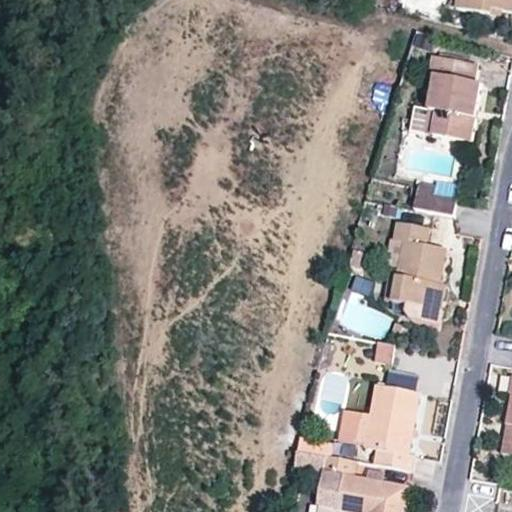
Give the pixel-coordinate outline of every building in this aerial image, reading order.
[(511,0),(460,0),(459,12),(495,18),(496,11),(511,14),(511,0)] [(437,81),(432,113),(439,115),(434,139),(471,146),(482,88),(474,87),(478,68),(435,59),(431,79),(437,81)] [(426,138),(434,139),(439,115),(432,113),(426,138)] [(436,191),(419,188),(414,212),(454,220),(457,204),(434,199),(436,191)] [(448,251),(427,247),(430,229),(399,222),(395,241),(405,243),(399,278),(395,303),(410,306),(409,315),(413,322),(440,327),(443,311),(437,310),(441,287),(448,251)] [(386,302),(395,303),(399,278),(392,276),(386,302)] [(443,311),(447,287),(441,287),(437,310),(443,311)] [(392,365),(395,347),(380,345),(377,363),(392,365)] [(391,374),(388,388),(416,393),(419,379),(391,374)] [(378,452),(374,468),(411,475),(414,458),(409,457),(421,394),(416,393),(388,388),(377,386),(371,416),(366,445),(365,450),(378,452)] [(358,444),(366,445),(371,416),(363,414),(358,444)] [(501,456),(511,458),(511,451),(511,426),(507,425),(501,456)] [(357,465),(328,459),(325,475),(344,478),(337,511),(404,511),(409,490),(354,480),(357,465)] [(335,511),(337,511),(344,478),(325,475),(319,509),(335,511)]
